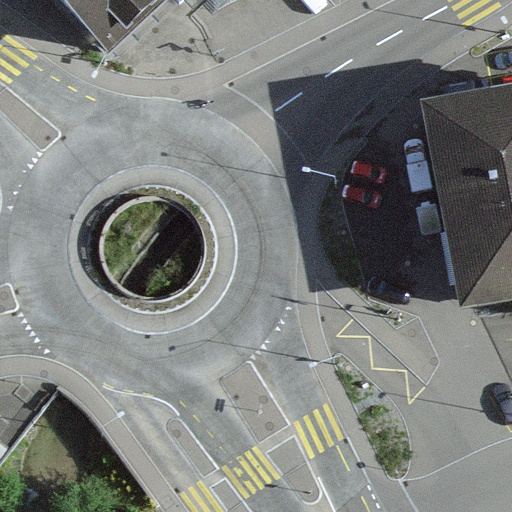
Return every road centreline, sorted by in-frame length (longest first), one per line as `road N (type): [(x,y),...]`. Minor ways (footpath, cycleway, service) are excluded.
road 1 (tertiary): [(232,157),(331,72),(457,0)]
road 2 (primary): [(219,350),(251,321),(271,284),(276,249),(256,183),(232,157)]
road 3 (primary): [(45,288),(62,319),(117,360),(152,367),(219,350)]
road 4 (primary): [(319,511),(219,350)]
road 5 (primary): [(232,157),(196,137),(155,131),(114,138),(79,160)]
road 6 (primary): [(79,160),(51,197),(39,242),(45,288)]
